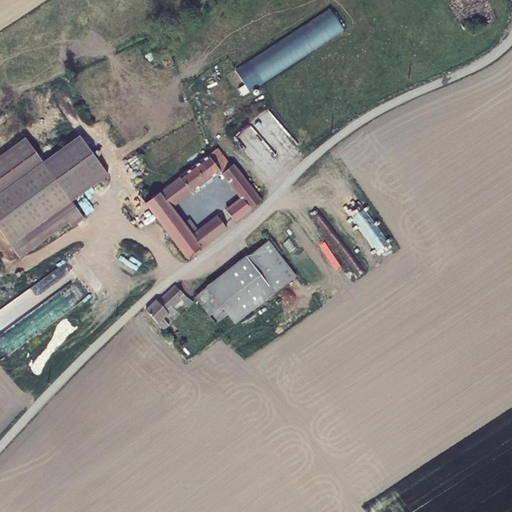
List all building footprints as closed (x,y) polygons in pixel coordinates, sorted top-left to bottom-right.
[(233,80),(236,86),(344,32),(333,12),(232,62),(240,77),(233,80)] [(174,65),(168,49),(159,52),(165,68),(174,65)] [(204,122),(207,127),(315,74),(304,53),(203,103),(211,118),(204,122)] [(23,144),(0,162),(0,235),(22,263),(70,226),(73,230),(84,222),(70,205),(106,176),(77,140),(42,168),(23,144)] [(187,258),(226,228),(218,217),(198,232),(189,219),(183,224),(170,207),(190,193),(191,194),(220,171),(241,198),(226,210),(235,222),(261,201),(233,164),(231,166),(217,148),(179,176),(180,178),(164,190),(157,180),(123,208),(141,232),(157,219),(187,258)] [(268,241),(247,258),(274,293),(296,277),(268,241)] [(246,257),(207,288),(228,315),(235,324),(274,293),(247,258),(246,257)] [(176,286),(158,302),(168,314),(171,317),(177,312),(176,310),(184,303),(189,307),(195,301),(188,298),(176,286)] [(228,315),(207,288),(195,297),(216,324),(228,315)] [(12,326),(32,312),(21,296),(0,310),(0,357),(23,342),(12,326)] [(158,302),(156,300),(146,311),(163,330),(169,325),(163,318),(168,314),(158,302)]
